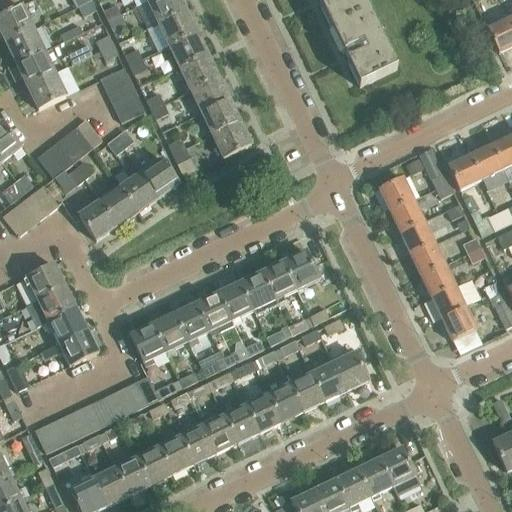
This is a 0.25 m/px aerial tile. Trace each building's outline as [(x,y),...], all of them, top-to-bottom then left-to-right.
[(78,0),(74,2),(78,12),(91,6),(87,0),(78,0)] [(178,0),(161,0),(147,7),(158,29),(186,16),(178,0)] [(361,0),(315,0),(332,34),(369,16),(361,0)] [(91,6),(78,12),(83,21),(95,15),(91,6)] [(103,16),(108,26),(120,20),(116,10),(103,16)] [(0,21),(0,35),(6,47),(33,34),(22,11),(0,21)] [(186,16),(158,29),(169,51),(197,38),(186,16)] [(369,16),(332,34),(360,92),(397,74),(369,16)] [(120,20),(108,26),(112,35),(125,29),(120,20)] [(511,51),(511,28),(509,23),(487,34),(499,58),(511,51)] [(33,34),(6,47),(16,69),(44,56),(33,34)] [(197,38),(169,51),(180,74),(208,60),(197,38)] [(95,47),(100,57),(113,51),(108,41),(95,47)] [(113,51),(100,57),(105,66),(117,60),(113,51)] [(125,61),(129,70),(142,64),(137,55),(125,61)] [(44,56),(16,69),(27,92),(55,78),(44,56)] [(208,60),(180,74),(191,96),(219,83),(208,60)] [(142,64),(129,70),(134,80),(147,74),(142,64)] [(100,85),(106,96),(129,85),(124,73),(100,85)] [(55,78),(27,92),(38,115),(66,101),(55,78)] [(219,83),(191,96),(201,118),(229,105),(219,83)] [(129,85),(106,96),(111,107),(134,95),(129,85)] [(134,95),(111,107),(116,117),(139,106),(134,95)] [(146,105),(151,115),(163,109),(159,99),(146,105)] [(229,105),(201,118),(212,141),(240,127),(229,105)] [(139,106),(116,117),(121,128),(145,117),(139,106)] [(163,109),(151,115),(155,124),(168,118),(163,109)] [(86,125),(76,133),(92,153),(102,146),(86,125)] [(2,127),(0,129),(0,166),(1,168),(21,152),(2,127)] [(240,127),(212,141),(223,164),(251,150),(240,127)] [(76,133),(67,140),(83,161),(92,153),(76,133)] [(124,136),(116,142),(124,154),(133,147),(124,136)] [(67,140),(57,148),(73,168),(83,161),(67,140)] [(511,140),(492,150),(503,174),(511,170),(511,140)] [(124,154),(116,142),(108,149),(116,160),(124,154)] [(168,150),(172,160),(185,153),(180,144),(168,150)] [(57,148),(48,155),(63,176),(73,168),(57,148)] [(492,150),(470,161),(482,185),(503,174),(492,150)] [(185,153),(172,160),(177,169),(190,163),(185,153)] [(63,176),(48,155),(38,163),(54,183),(63,176)] [(431,184),(442,178),(431,156),(420,162),(431,184)] [(482,185),(470,161),(448,171),(459,195),(482,185)] [(419,163),(406,169),(411,179),(424,173),(419,163)] [(162,164),(141,178),(158,204),(179,189),(162,164)] [(85,167),(76,173),(85,184),(93,178),(85,167)] [(85,184),(76,173),(68,180),(76,191),(85,184)] [(141,178),(120,192),(138,218),(158,204),(141,178)] [(431,185),(436,194),(449,188),(444,179),(431,185)] [(24,180),(16,186),(24,197),(33,191),(24,180)] [(379,194),(389,216),(414,205),(403,183),(379,194)] [(24,197),(16,186),(7,193),(16,204),(24,197)] [(449,188),(436,194),(441,204),(453,198),(449,188)] [(43,191),(33,199),(48,219),(58,211),(43,191)] [(120,192),(100,206),(117,232),(138,218),(120,192)] [(33,199),(23,207),(39,227),(48,219),(33,199)] [(473,200),(464,204),(471,219),(479,215),(479,214),(473,200)] [(414,205),(389,216),(400,238),(424,226),(414,205)] [(117,232),(100,206),(79,220),(96,246),(117,232)] [(23,207),(13,214),(29,234),(39,227),(23,207)] [(459,210),(447,216),(451,226),(464,220),(459,210)] [(29,234),(13,214),(3,222),(19,242),(29,234)] [(511,223),(507,214),(498,219),(504,231),(511,227),(511,223)] [(504,231),(498,219),(488,223),(494,236),(504,231)] [(424,226),(400,238),(410,260),(434,248),(424,226)] [(511,249),(511,247),(507,237),(497,242),(503,254),(511,249)] [(463,250),(467,259),(480,253),(475,243),(463,250)] [(434,248),(410,260),(421,281),(445,270),(434,248)] [(480,253),(467,259),(472,269),(485,262),(480,253)] [(306,255),(283,266),(297,295),(319,284),(318,282),(323,280),(318,269),(313,271),(306,255)] [(283,266),(261,277),(275,305),(297,295),(283,266)] [(26,284),(37,306),(66,292),(54,269),(26,284)] [(445,270),(421,281),(431,303),(455,291),(445,270)] [(261,277),(240,287),(253,316),(255,320),(277,310),(275,305),(261,277)] [(240,287),(218,298),(231,326),(233,330),(241,327),(239,323),(253,316),(240,287)] [(484,293),(488,302),(501,296),(496,287),(484,293)] [(455,291),(431,303),(442,324),(466,313),(455,291)] [(66,292),(37,306),(48,327),(76,313),(66,292)] [(501,296),(488,302),(493,312),(505,306),(501,296)] [(218,298),(196,308),(210,337),(212,341),(233,330),(231,326),(218,298)] [(511,320),(505,306),(495,311),(505,334),(511,330),(511,320)] [(196,308),(174,318),(188,347),(190,351),(198,347),(196,343),(210,337),(196,308)] [(48,327),(48,328),(44,329),(48,337),(52,335),(59,349),(87,335),(76,313),(48,327)] [(466,313),(442,324),(452,347),(476,335),(466,313)] [(325,315),(310,322),(310,323),(313,330),(328,323),(325,315)] [(161,325),(152,329),(166,358),(168,362),(169,362),(176,358),(174,354),(188,347),(174,318),(174,319),(171,316),(160,321),(161,325)] [(339,325),(324,332),(328,339),(342,332),(339,325)] [(303,326),(289,333),(292,340),(307,333),(303,326)] [(152,329),(130,340),(143,367),(146,372),(147,372),(154,368),(153,364),(166,358),(152,329)] [(87,335),(59,349),(55,351),(59,359),(63,357),(70,371),(98,357),(87,335)] [(317,335),(302,342),(305,350),(320,343),(317,335)] [(281,336),(267,343),(270,351),(285,343),(281,336)] [(295,346),(280,353),(283,360),(298,353),(295,346)] [(260,347),(245,354),(248,361),(263,354),(260,347)] [(3,350),(0,351),(0,361),(3,368),(10,365),(3,350)] [(273,356),(258,364),(261,371),(277,363),(273,356)] [(238,357),(223,364),(226,372),(241,364),(238,357)] [(339,360),(331,364),(346,397),(369,386),(361,370),(366,368),(361,357),(356,359),(355,357),(341,364),(339,360)] [(323,368),(324,372),(311,378),(325,407),(346,397),(331,364),(323,368)] [(251,367),(237,374),(240,381),(254,374),(251,367)] [(216,368),(201,375),(205,382),(219,375),(216,368)] [(16,370),(6,375),(17,397),(27,392),(16,370)] [(229,377),(215,384),(218,392),(233,384),(229,377)] [(194,378),(179,385),(183,393),(198,385),(194,378)] [(311,378),(289,389),(303,417),(325,407),(311,378)] [(148,382),(136,387),(147,410),(159,404),(155,397),(148,382)] [(0,386),(0,395),(4,403),(11,400),(4,385),(0,386)] [(179,385),(172,389),(176,396),(183,393),(179,385)] [(280,393),(268,399),(267,399),(281,428),(303,417),(289,389),(287,385),(278,389),(280,393)] [(136,387),(125,392),(136,415),(147,410),(136,387)] [(208,388),(193,395),(196,402),(211,395),(208,388)] [(155,397),(159,404),(176,396),(172,389),(155,397)] [(125,392),(114,398),(125,420),(136,415),(125,392)] [(266,395),(243,406),(245,410),(259,438),(281,428),(267,399),(268,399),(266,395)] [(114,398),(103,403),(114,426),(125,420),(114,398)] [(186,398),(171,405),(175,413),(189,405),(186,398)] [(103,403),(91,409),(102,431),(114,426),(103,403)] [(492,408),(497,418),(505,414),(500,404),(492,408)] [(15,426),(22,422),(15,408),(8,411),(15,426)] [(91,409),(80,414),(91,437),(102,431),(91,409)] [(164,409),(149,416),(153,423),(167,416),(164,409)] [(245,410),(224,420),(238,449),(259,438),(245,410)] [(80,414),(69,419),(80,442),(91,437),(80,414)] [(505,414),(497,418),(502,428),(510,424),(505,414)] [(221,416),(200,426),(200,427),(216,459),(238,449),(224,420),(221,416)] [(69,419),(58,425),(69,447),(80,442),(69,419)] [(142,419),(127,426),(131,434),(146,426),(142,419)] [(58,425),(47,430),(58,453),(69,447),(58,425)] [(191,431),(193,435),(180,441),(194,470),(216,459),(200,427),(191,431)] [(58,453),(47,430),(35,436),(46,458),(58,453)] [(120,430),(106,437),(109,444),(124,437),(120,430)] [(169,442),(171,445),(158,452),(172,480),(194,470),(180,441),(178,437),(169,442)] [(511,473),(511,438),(492,448),(506,477),(511,473)] [(43,466),(30,439),(23,442),(36,470),(43,466)] [(99,440),(84,447),(87,454),(102,447),(99,440)] [(77,451),(62,458),(66,465),(80,458),(77,451)] [(158,452),(136,462),(150,491),(172,480),(158,452)] [(379,463),(393,492),(397,501),(419,490),(414,479),(419,477),(413,466),(409,468),(401,452),(379,463)] [(0,459),(0,487),(11,482),(15,480),(11,472),(7,473),(0,459)] [(136,462),(115,473),(129,501),(150,491),(136,462)] [(379,463),(357,474),(371,502),(393,492),(379,463)] [(39,477),(46,491),(53,488),(46,473),(39,477)] [(115,473),(93,483),(107,511),(129,501),(115,473)] [(358,511),(357,509),(371,502),(357,474),(335,484),(348,511),(358,511)] [(11,482),(0,487),(0,511),(2,511),(21,504),(29,500),(25,491),(17,495),(11,482)] [(106,511),(107,511),(93,483),(70,494),(79,511),(106,511)] [(348,511),(335,484),(313,495),(321,511),(348,511)] [(50,498),(56,511),(59,511),(64,510),(57,495),(50,498)] [(321,511),(313,495),(291,506),(294,511),(321,511)]
